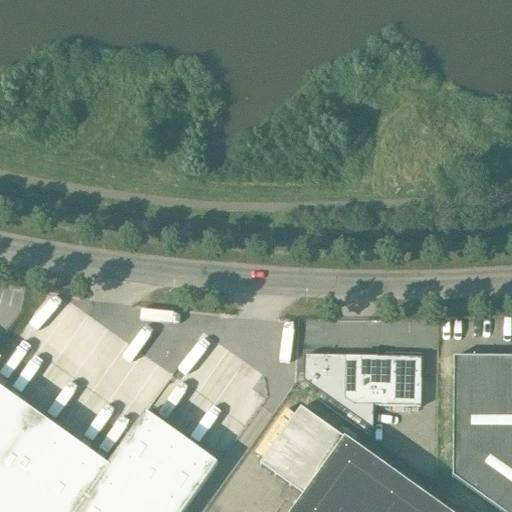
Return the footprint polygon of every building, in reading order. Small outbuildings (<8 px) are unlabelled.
[(40,332),(60,302),(50,296),(31,327),(40,332)] [(304,357),(304,382),(373,431),(374,408),(375,408),(421,408),(421,382),(421,380),(422,359),(385,358),(378,358),(376,358),(345,357),(304,357)] [(511,511),(511,359),(454,358),(451,478),(499,511),(511,511)] [(0,511),(184,511),(217,466),(145,415),(108,467),(0,390),(0,511)] [(445,511),(345,440),(301,408),(260,465),(290,486),(304,496),(293,511),(445,511)]
